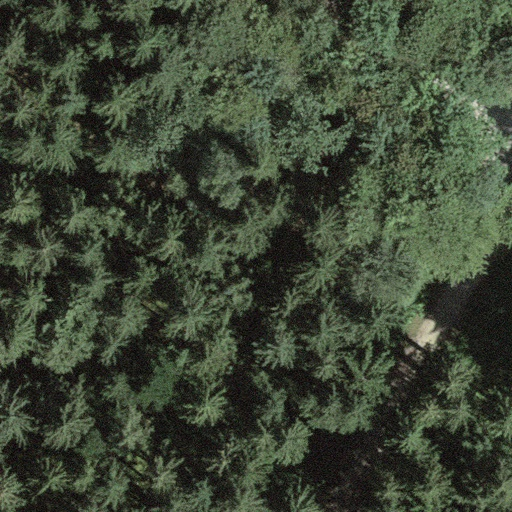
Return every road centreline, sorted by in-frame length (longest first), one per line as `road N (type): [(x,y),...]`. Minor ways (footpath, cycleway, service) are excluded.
road 1 (track): [(331,511),(511,178)]
road 2 (track): [(302,0),(511,117)]
